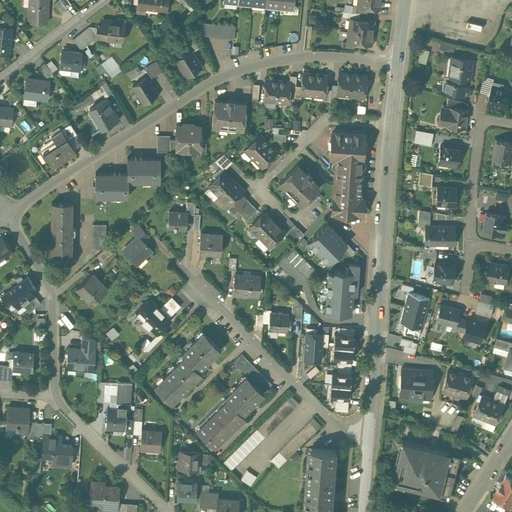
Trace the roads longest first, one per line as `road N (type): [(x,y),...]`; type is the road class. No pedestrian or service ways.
road 1 (residential): [(7,214),(220,76),(298,56),(397,60)]
road 2 (residential): [(168,511),(53,393),(50,287),(7,214)]
road 3 (residential): [(392,124),(368,433)]
road 4 (residential): [(368,433),(346,432),(178,267)]
road 5 (residential): [(281,211),(256,186),(327,117),(392,124)]
road 6 (residential): [(511,124),(481,119),(470,244)]
road 7 (residential): [(0,79),(103,0)]
